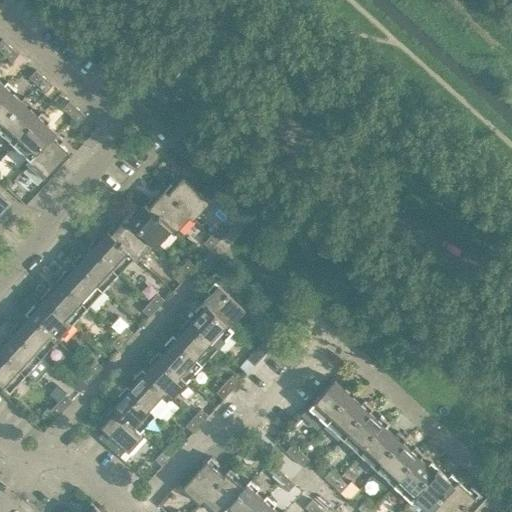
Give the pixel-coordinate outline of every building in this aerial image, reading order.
[(0,41),(0,50),(3,53),(9,46),(2,39),(0,41)] [(9,46),(3,53),(12,62),(19,54),(9,46)] [(43,76),(36,70),(29,77),(36,84),(43,76)] [(52,85),(43,76),(36,84),(46,93),(52,85)] [(8,81),(4,85),(5,86),(0,91),(0,125),(22,101),(21,100),(13,93),(17,90),(8,81)] [(24,97),(21,100),(22,101),(0,125),(0,131),(14,144),(39,117),(38,116),(30,109),(33,105),(24,97)] [(69,101),(63,108),(71,116),(78,108),(69,101)] [(78,108),(71,116),(79,124),(86,116),(78,108)] [(41,112),(38,116),(39,117),(14,144),(30,158),(31,159),(56,132),(47,124),(50,120),(41,112)] [(64,140),(56,132),(31,159),(30,158),(26,162),(45,179),(70,152),(61,143),(64,140)] [(171,183),(164,191),(191,216),(190,217),(194,220),(211,202),(183,177),(175,186),(171,183)] [(152,196),(145,204),(172,229),(171,230),(175,234),(190,217),(191,216),(164,191),(156,200),(152,196)] [(133,210),(126,218),(153,243),(152,244),(156,247),(171,230),(172,229),(145,204),(137,213),(133,210)] [(114,223),(107,232),(134,256),(133,258),(137,261),(152,244),(153,243),(126,218),(118,227),(114,223)] [(219,226),(210,235),(218,242),(226,233),(219,226)] [(87,246),(91,249),(92,248),(119,273),(133,258),(134,256),(107,232),(99,240),(95,237),(87,246)] [(218,242),(210,235),(204,243),(211,250),(218,242)] [(72,263),(75,266),(76,265),(103,290),(119,273),(92,248),(91,249),(83,257),(80,254),(72,263)] [(188,259),(179,269),(187,276),(196,266),(188,259)] [(56,280),(60,283),(61,282),(88,307),(103,290),(76,265),(75,266),(68,274),(64,271),(56,280)] [(187,276),(179,269),(173,276),(180,283),(187,276)] [(41,297),(44,300),(45,299),(73,324),(88,307),(61,282),(60,283),(53,291),(49,287),(41,297)] [(211,293),(203,302),(230,327),(231,326),(246,310),(215,282),(207,290),(211,293)] [(157,293),(150,301),(157,308),(165,300),(157,293)] [(25,313),(29,317),(30,315),(57,340),(73,324),(45,299),(44,300),(37,307),(34,304),(25,313)] [(157,308),(150,301),(142,310),(149,317),(157,308)] [(199,313),(192,321),(191,322),(218,347),(234,329),(231,326),(230,327),(203,302),(196,310),(199,313)] [(10,330),(13,333),(15,332),(42,357),(57,340),(30,315),(29,317),(22,324),(18,321),(10,330)] [(184,330),(177,338),(176,339),(203,364),(218,347),(191,322),(192,321),(188,318),(180,327),(184,330)] [(127,327),(119,335),(126,342),(134,333),(127,327)] [(0,340),(0,349),(26,374),(42,357),(15,332),(13,333),(6,341),(3,338),(0,340)] [(168,347),(161,354),(160,355),(187,381),(203,364),(176,339),(177,338),(173,334),(165,343),(168,347)] [(111,343),(119,350),(126,342),(119,335),(111,343)] [(262,341),(256,349),(263,355),(270,348),(262,341)] [(0,381),(11,391),(26,374),(0,349),(0,381)] [(247,358),(254,365),(263,355),(256,349),(247,358)] [(153,363),(146,371),(145,372),(172,397),(187,381),(160,355),(161,354),(158,351),(149,360),(153,363)] [(96,360),(88,369),(95,376),(103,367),(96,360)] [(137,380),(130,388),(129,389),(156,414),(172,397),(145,372),(146,371),(142,368),(134,377),(137,380)] [(80,377),(88,384),(95,376),(88,369),(80,377)] [(232,375),(224,383),(231,390),(239,382),(232,375)] [(310,407),(327,423),(352,396),(353,397),(356,393),(347,385),(344,388),(335,380),(310,407)] [(216,392),(224,399),(231,390),(224,383),(216,392)] [(122,397),(114,406),(141,431),(142,430),(156,414),(129,389),(130,388),(127,385),(118,394),(122,397)] [(65,394),(57,402),(65,409),(72,401),(65,394)] [(361,404),(353,397),(352,396),(327,423),(344,438),(369,411),(370,412),(373,408),(364,400),(361,404)] [(57,418),(65,409),(57,402),(50,411),(57,418)] [(146,433),(142,430),(141,431),(114,406),(106,414),(110,417),(101,426),(129,451),(146,433)] [(201,408),(193,417),(200,424),(208,415),(201,408)] [(378,419),(370,412),(369,411),(344,438),(361,454),(386,426),(387,427),(390,424),(381,415),(378,419)] [(186,425),(193,432),(200,424),(193,417),(186,425)] [(394,434),(387,427),(386,426),(361,454),(377,469),(403,442),(404,443),(407,439),(398,431),(394,434)] [(177,449),(170,442),(163,449),(171,456),(177,449)] [(411,450),(404,443),(403,442),(377,469),(394,485),(419,457),(420,458),(424,455),(415,446),(411,450)] [(292,444),(286,451),(294,458),(301,451),(292,444)] [(171,456),(163,449),(155,459),(162,466),(171,456)] [(301,451),(294,458),(302,466),(309,459),(301,451)] [(200,504),(203,500),(225,476),(224,475),(216,468),(219,464),(211,457),(182,487),(200,504)] [(428,465),(420,458),(419,457),(394,485),(412,501),(415,498),(414,497),(439,469),(431,462),(428,465)] [(230,468),(224,475),(225,476),(203,500),(216,511),(223,511),(224,511),(223,511),(245,488),(244,487),(236,480),(239,476),(230,468)] [(278,468),(271,476),(279,483),(285,475),(278,468)] [(331,469),(324,477),(332,484),(339,477),(331,469)] [(448,477),(439,469),(414,497),(415,498),(430,511),(433,511),(435,509),(434,508),(459,481),(451,474),(448,477)] [(285,475),(279,483),(288,491),(295,484),(285,475)] [(339,477),(332,484),(341,492),(347,485),(339,477)] [(250,480),(244,487),(245,488),(223,511),(224,511),(223,511),(253,511),(265,500),(264,499),(256,492),(259,488),(250,480)] [(468,489),(459,481),(434,508),(435,509),(438,511),(462,511),(480,493),(471,486),(468,489)] [(267,495),(264,499),(265,500),(253,511),(278,511),(273,507),(276,504),(267,495)] [(311,499),(305,507),(310,511),(313,511),(319,506),(311,499)] [(364,500),(357,508),(362,511),(368,511),(372,508),(364,500)] [(86,511),(102,511),(91,501),(83,510),(86,511)]
